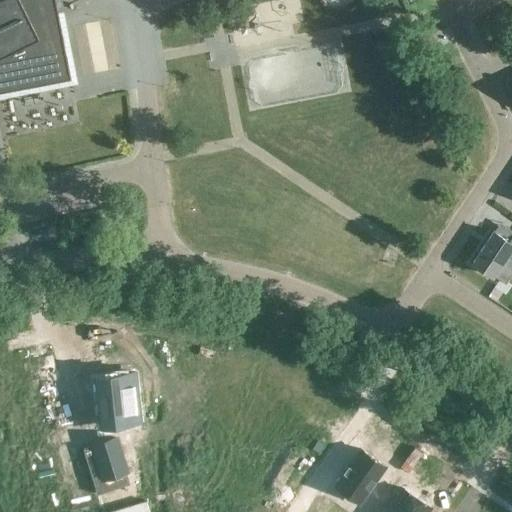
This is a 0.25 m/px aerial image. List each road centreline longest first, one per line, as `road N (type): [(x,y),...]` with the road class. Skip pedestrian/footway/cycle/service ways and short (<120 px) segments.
road 1 (tertiary): [(388,334),(288,287),(155,257)]
road 2 (residential): [(429,269),(504,153),(503,126),(480,74)]
road 3 (residential): [(0,202),(152,166)]
road 4 (tertiary): [(0,267),(64,256),(155,257)]
road 5 (unclassified): [(152,166),(132,13)]
road 6 (tertiary): [(511,417),(388,334)]
